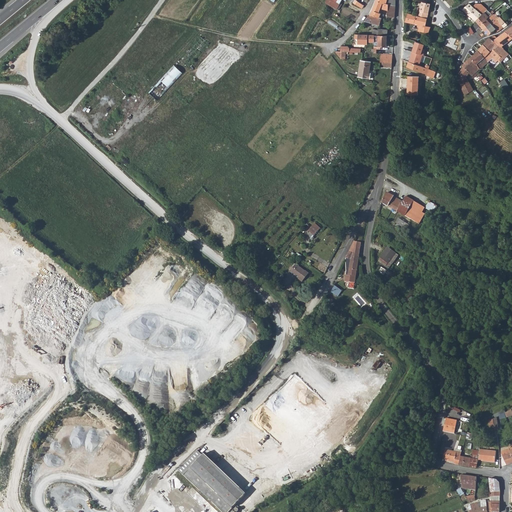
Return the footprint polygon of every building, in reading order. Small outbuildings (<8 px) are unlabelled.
[(327,0),(326,3),(337,9),(341,0),(327,0)] [(387,17),(395,18),(396,6),(387,3),(387,0),(375,0),(375,2),(370,14),(380,18),(381,13),(378,12),(380,8),(388,10),(387,17)] [(422,1),(418,16),(427,19),(430,3),(422,1)] [(462,8),(473,18),(471,20),(473,23),(476,21),(478,18),(481,15),(487,10),(487,9),(481,4),(475,3),(472,6),(469,3),(466,5),(462,8)] [(492,14),(487,10),(481,15),(478,18),(476,21),(480,25),(492,14)] [(418,31),(429,33),(431,27),(425,26),(427,19),(418,16),(407,13),(405,22),(417,24),(419,25),(419,27),(418,31)] [(493,15),(492,14),(480,25),(488,35),(495,29),(497,31),(503,27),(500,23),(502,21),(499,18),(498,19),(497,17),(497,16),(495,13),(493,15)] [(364,21),(379,25),(382,18),(380,18),(370,14),(369,14),(364,21)] [(497,38),(493,41),(501,48),(511,38),(511,36),(505,31),(497,38)] [(368,42),(374,42),(375,35),(358,35),(355,34),(354,39),(358,40),(358,43),(368,44),(368,42)] [(374,46),(374,49),(377,49),(379,49),(379,46),(380,46),(387,47),(387,42),(387,36),(375,35),(374,42),(374,46)] [(493,41),(490,37),(483,44),(490,51),(492,49),(503,60),(508,55),(502,49),(501,48),(493,41)] [(424,45),(415,42),(408,62),(419,66),(425,50),(423,49),(424,45)] [(455,50),(442,44),(440,49),(438,53),(451,59),(455,50)] [(484,57),(488,63),(492,58),(496,63),(498,60),(500,62),(501,61),(503,60),(492,49),(490,51),(483,44),(478,49),(479,50),(484,57)] [(457,46),(455,50),(451,59),(456,61),(461,53),(460,53),(462,48),(457,46)] [(484,66),(480,61),(484,57),(479,50),(476,52),(470,57),(477,64),(480,69),(484,66)] [(380,67),(392,67),(392,55),(380,54),(380,67)] [(461,69),(458,73),(460,74),(465,78),(466,77),(469,72),(474,77),(476,75),(480,80),(483,78),(481,74),(479,72),(480,70),(480,69),(477,64),(470,57),(462,65),(463,66),(461,69)] [(487,62),(487,63),(488,63),(484,57),(480,61),(484,66),(487,62)] [(361,60),(359,77),(371,78),(372,73),(370,72),(371,61),(361,60)] [(433,78),(436,72),(419,66),(408,62),(406,67),(426,74),(426,75),(433,78)] [(176,65),(158,84),(166,91),(183,72),(176,65)] [(474,90),(466,77),(465,78),(460,74),(458,78),(462,84),(466,94),(474,90)] [(501,81),(505,88),(509,86),(505,78),(501,81)] [(324,147),(315,155),(323,165),(332,157),(324,147)] [(402,201),(395,197),(393,200),(391,199),(393,195),(387,192),(381,202),(419,224),(425,214),(422,213),(425,209),(406,196),(402,201)] [(434,212),(438,205),(429,201),(425,208),(434,212)] [(398,218),(395,222),(402,226),(404,222),(398,218)] [(315,223),(309,230),(314,235),(320,228),(315,223)] [(354,241),(345,258),(346,271),(345,281),(356,283),(361,242),(354,241)] [(388,247),(378,261),(388,268),(391,265),(388,262),(395,253),(388,247)] [(295,263),(290,270),(299,277),(298,278),(302,282),(309,273),(295,263)] [(280,282),(287,271),(285,269),(277,280),(280,282)] [(331,292),(339,296),(342,290),(335,285),(331,292)] [(457,420),(446,418),(443,431),(455,434),(457,420)] [(472,455),(472,459),(478,460),(480,449),(480,447),(477,447),(476,451),(473,450),(472,455)] [(511,449),(510,450),(510,448),(504,450),(505,452),(502,454),(503,457),(504,459),(504,458),(510,465),(511,463),(511,449)] [(496,451),(480,449),(478,460),(486,460),(486,461),(494,462),(496,451)] [(454,462),(453,464),(458,465),(460,457),(461,452),(456,450),(456,453),(445,450),(443,460),(445,460),(454,462)] [(183,475),(184,477),(220,511),(229,511),(246,495),(204,454),(183,475)] [(471,459),(460,457),(458,465),(465,466),(469,467),(471,459)] [(478,460),(472,459),(471,459),(469,467),(476,468),(478,460)] [(173,473),(168,477),(171,481),(176,477),(173,473)] [(463,488),(476,490),(476,484),(477,477),(461,475),(463,488)] [(489,479),(491,492),(500,492),(499,482),(496,480),(489,479)] [(461,489),(463,493),(467,500),(475,498),(476,490),(463,488),(461,489)] [(491,511),(492,511),(499,511),(500,492),(491,492),(489,492),(490,495),(491,503),(487,503),(486,500),(481,501),(481,502),(470,504),(471,511),(491,511)]
